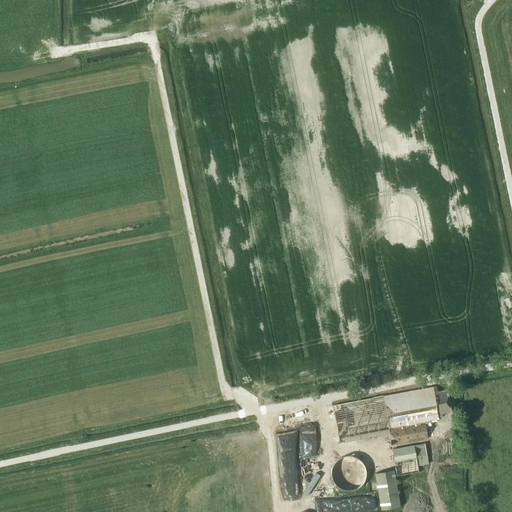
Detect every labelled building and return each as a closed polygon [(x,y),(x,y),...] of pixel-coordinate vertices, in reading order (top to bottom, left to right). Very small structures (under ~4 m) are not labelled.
[(432,387),(432,383),(421,385),(422,389),(333,405),(339,442),(389,434),(391,445),(440,436),(436,419),(438,419),(438,417),(442,416),(441,413),(450,411),(447,390),(434,393),(433,387),(432,387)] [(319,434),(300,435),(303,480),(322,479),(319,434)] [(425,443),(414,445),(417,466),(428,464),(425,443)] [(418,472),(413,445),(392,448),(396,476),(418,472)] [(333,459),(336,485),(363,481),(360,456),(333,459)] [(401,506),(394,470),(375,473),(381,509),(401,506)] [(261,477),(249,477),(249,488),(262,487),(261,477)]
